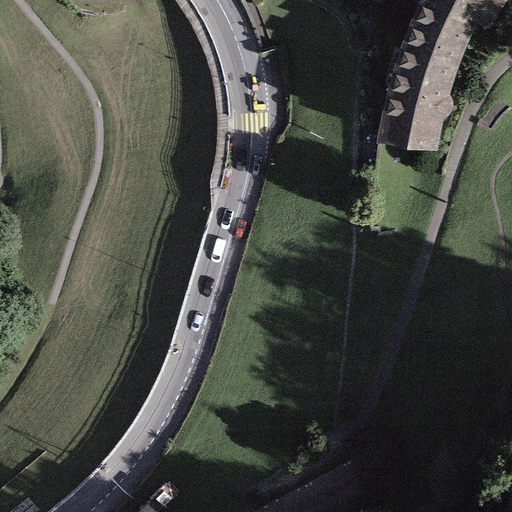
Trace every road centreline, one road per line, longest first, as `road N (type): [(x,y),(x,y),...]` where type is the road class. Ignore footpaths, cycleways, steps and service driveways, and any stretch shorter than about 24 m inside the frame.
road 1 (primary): [(88,511),(155,437),(196,355),(249,169),(245,68),(216,0)]
road 2 (track): [(511,58),(486,80),(463,131),(381,381),(356,423)]
